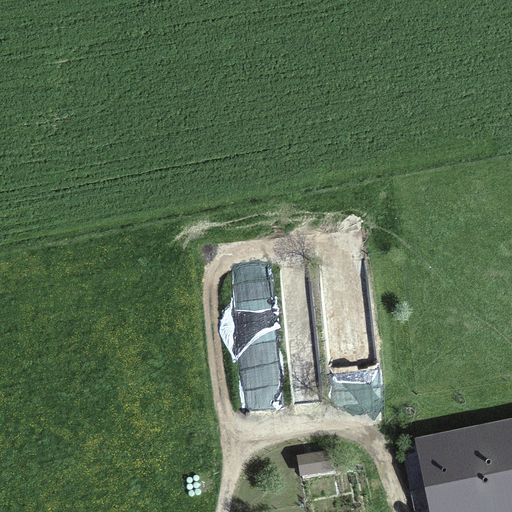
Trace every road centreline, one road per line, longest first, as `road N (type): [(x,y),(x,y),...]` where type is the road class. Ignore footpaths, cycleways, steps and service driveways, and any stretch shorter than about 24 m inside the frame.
road 1 (track): [(222,511),(231,459),(210,301),(215,270),(246,248),(354,236)]
road 2 (track): [(228,434),(356,428),(390,464),(402,511)]
